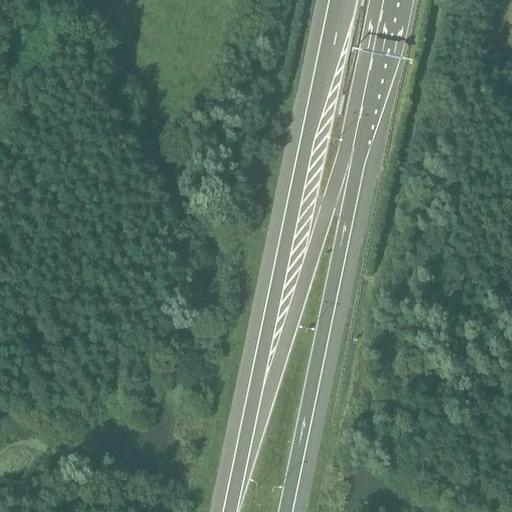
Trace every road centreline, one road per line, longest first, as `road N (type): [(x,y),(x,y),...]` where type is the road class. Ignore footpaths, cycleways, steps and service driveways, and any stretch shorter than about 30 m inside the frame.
road 1 (motorway): [(344,0),(231,511)]
road 2 (motorway): [(286,511),(391,0)]
